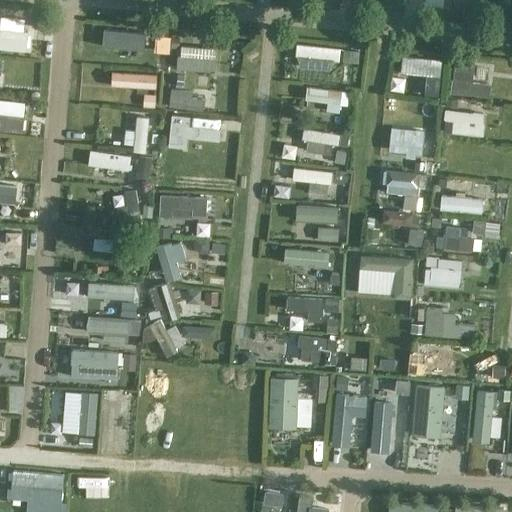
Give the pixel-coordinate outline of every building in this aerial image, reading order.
[(5,25),(0,25),(0,48),(33,49),(34,17),(6,16),(5,25)] [(116,48),(127,48),(127,26),(116,26),(116,48)] [(128,27),(128,45),(151,45),(150,26),(128,27)] [(326,42),(277,39),(276,55),(325,58),(326,42)] [(199,85),(201,46),(175,44),(173,84),(199,85)] [(384,50),(383,69),(423,71),(424,51),(384,50)] [(0,83),(10,83),(11,56),(0,55),(0,83)] [(459,79),(460,57),(437,56),(435,94),(472,96),(473,80),(459,79)] [(128,68),(127,87),(159,88),(160,69),(128,68)] [(118,89),(127,89),(127,71),(117,71),(118,89)] [(315,102),(332,104),(334,89),(288,84),(286,98),(315,101),(315,102)] [(409,110),(411,96),(378,91),(376,106),(409,110)] [(177,93),(177,107),(189,106),(188,92),(177,93)] [(0,122),(10,123),(12,99),(0,98),(0,122)] [(427,108),(427,120),(434,120),(434,133),(467,134),(467,109),(427,108)] [(202,112),(178,112),(177,148),(201,149),(202,112)] [(141,151),(154,152),(156,117),(143,116),(141,151)] [(371,154),(405,155),(406,127),(372,126),(371,154)] [(288,151),(310,154),(312,142),(290,140),(288,151)] [(280,157),(281,142),(266,141),(265,156),(280,157)] [(126,168),(126,149),(95,148),(95,167),(126,168)] [(127,154),(126,177),(144,178),(145,154),(127,154)] [(318,165),(276,163),(275,179),(318,182),(318,165)] [(367,190),(406,192),(407,170),(368,168),(367,190)] [(447,186),(446,175),(416,175),(417,186),(447,186)] [(197,177),(197,187),(221,188),(222,178),(197,177)] [(259,181),(258,194),(271,196),(273,183),(259,181)] [(421,209),(464,211),(465,195),(422,193),(421,209)] [(213,194),(165,195),(165,217),(214,216),(213,194)] [(388,208),(365,207),(364,225),(400,227),(401,194),(389,194),(388,208)] [(278,217),(318,219),(319,203),(278,201),(278,217)] [(457,218),(456,249),(467,249),(468,244),(481,244),(482,219),(457,218)] [(203,221),(203,236),(217,237),(218,222),(203,221)] [(428,224),(425,243),(444,245),(446,227),(428,224)] [(99,250),(122,251),(123,238),(100,237),(99,250)] [(183,241),(162,247),(171,281),(192,275),(183,241)] [(280,246),(280,266),(319,267),(320,248),(280,246)] [(343,254),(344,292),(396,292),(396,254),(343,254)] [(446,285),(447,256),(408,255),(407,284),(446,285)] [(125,282),(124,317),(140,317),(141,282),(125,282)] [(225,314),(225,290),(209,290),(209,291),(189,291),(189,292),(175,292),(175,286),(165,286),(165,304),(175,304),(175,314),(225,314)] [(313,310),(325,310),(325,295),(274,293),(273,321),(313,322),(313,310)] [(382,315),(395,315),(394,296),(382,296),(382,315)] [(441,305),(410,305),(410,333),(461,333),(461,318),(441,318),(441,305)] [(77,331),(123,333),(124,318),(77,316),(77,331)] [(124,320),(124,340),(139,340),(139,320),(124,320)] [(0,321),(0,335),(13,336),(13,322),(0,321)] [(191,321),(191,335),(204,335),(205,321),(191,321)] [(287,332),(286,360),(320,362),(321,333),(287,332)] [(123,366),(124,351),(81,349),(81,364),(123,366)] [(409,371),(441,372),(441,350),(409,349),(409,371)] [(398,350),(397,371),(407,372),(408,351),(398,350)] [(142,353),(129,353),(129,369),(141,369),(142,353)] [(349,368),(351,356),(337,353),(334,364),(349,368)] [(367,366),(384,366),(383,355),(367,355),(367,366)] [(509,376),(510,364),(495,362),(493,374),(509,376)] [(281,376),(255,375),(254,427),(279,427),(281,376)] [(298,388),(298,375),(284,375),(284,389),(298,388)] [(428,383),(400,382),(398,434),(426,436),(428,383)] [(445,383),(443,399),(457,401),(459,385),(445,383)] [(0,410),(26,411),(26,384),(0,384),(0,410)] [(478,441),(478,387),(457,387),(458,441),(478,441)] [(296,422),(296,390),(281,390),(282,422),(296,422)] [(69,433),(104,435),(105,392),(71,391),(69,433)] [(511,472),(511,405),(498,405),(496,472),(511,472)] [(0,432),(11,433),(12,416),(1,415),(0,432)] [(65,446),(83,446),(83,436),(64,437),(65,446)] [(32,501),(31,511),(69,511),(71,474),(18,472),(17,501),(32,501)] [(422,511),(422,500),(371,501),(371,511),(422,511)]
